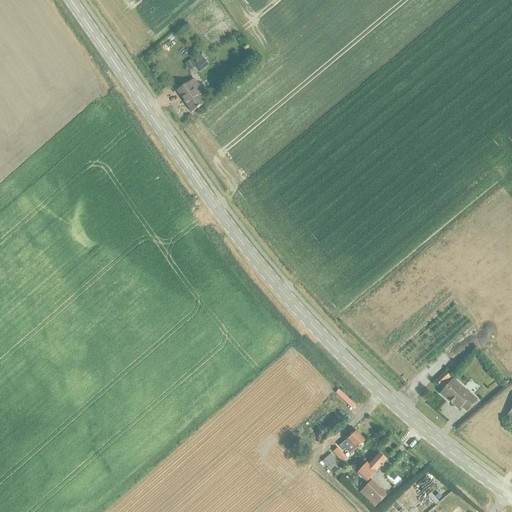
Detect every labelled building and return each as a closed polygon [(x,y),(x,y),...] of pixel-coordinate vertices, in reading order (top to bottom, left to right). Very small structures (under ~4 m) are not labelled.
[(175,34),(166,41),(171,48),(180,42),(175,34)] [(197,64),(196,65),(201,71),(209,64),(204,59),(202,56),(195,61),(197,64)] [(177,91),(192,113),(204,105),(198,97),(203,93),(194,79),(177,91)] [(435,381),(441,387),(450,378),(445,372),(435,381)] [(451,381),(440,394),(459,410),(462,407),(467,412),(477,400),(472,395),(468,392),(466,394),(451,381)] [(341,388),(337,392),(355,409),(359,405),(341,388)] [(355,450),(365,441),(356,431),(339,447),(342,451),(345,449),(349,454),(355,449),(355,450)] [(332,452),(341,461),(346,458),(337,448),(332,452)] [(367,463),(357,474),(367,482),(376,472),(381,466),(382,467),(383,466),(382,466),(386,461),(378,453),(368,464),(367,463)] [(385,496),(371,481),(360,492),(374,507),(385,496)]
